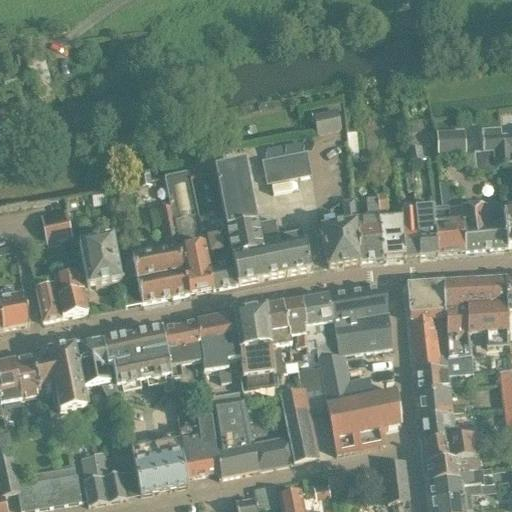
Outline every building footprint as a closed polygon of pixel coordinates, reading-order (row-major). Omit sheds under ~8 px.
[(53,98),(42,53),(28,57),(40,102),(53,98)] [(318,137),(340,132),(336,113),(314,118),(318,137)] [(511,171),(511,139),(501,140),(500,133),(481,134),(482,155),(493,153),(496,173),(511,171)] [(465,154),(464,135),(436,137),(437,156),(465,154)] [(302,143),(287,146),(289,158),(305,155),(302,143)] [(280,147),(265,150),(267,162),(282,159),(280,147)] [(422,161),(421,150),(408,151),(409,162),(422,161)] [(476,176),(496,173),(493,153),(482,155),(474,156),(476,176)] [(278,185),(312,179),(307,155),(273,162),(278,185)] [(278,185),(273,162),(262,165),(266,188),(278,185)] [(214,174),(237,288),(259,284),(269,281),(264,255),(261,255),(257,235),(262,234),(260,226),(256,227),(244,168),(214,174)] [(136,179),(138,191),(151,188),(148,176),(144,173),(138,175),(136,179)] [(237,288),(214,174),(214,173),(189,178),(212,293),(237,288)] [(170,210),(188,298),(196,297),(196,296),(211,293),(211,294),(212,293),(189,178),(189,176),(164,182),(170,210)] [(441,207),(446,206),(446,210),(455,209),(457,224),(460,255),(464,255),(484,253),(485,253),(489,252),(489,253),(490,253),(507,251),(501,207),(462,210),(461,204),(452,199),(450,187),(439,189),(441,207)] [(377,197),(377,200),(383,263),(404,261),(401,220),(387,221),(384,196),(377,197)] [(383,263),(377,200),(366,201),(367,219),(356,220),(359,265),(383,263)] [(327,270),(359,265),(356,220),(355,202),(342,204),(345,226),(320,230),(327,270)] [(433,208),(433,211),(437,258),(460,255),(457,224),(455,209),(446,210),(446,206),(441,207),(442,210),(433,211),(433,208)] [(511,206),(501,207),(507,251),(511,250),(511,206)] [(433,208),(415,210),(419,259),(437,258),(433,211),(433,208)] [(171,302),(173,302),(173,301),(188,298),(170,210),(160,212),(166,247),(131,254),(132,262),(122,264),(126,281),(126,284),(121,285),(121,286),(125,309),(125,310),(165,303),(167,303),(167,302),(171,302)] [(401,214),(401,220),(404,261),(405,260),(419,259),(415,210),(405,210),(401,214)] [(42,221),(44,233),(69,228),(66,216),(42,221)] [(264,255),(269,281),(285,278),(286,279),(310,274),(304,246),(302,233),(277,238),(275,223),(260,226),(262,234),(257,235),(261,255),(264,255)] [(69,228),(44,233),(47,245),(71,240),(69,228)] [(121,286),(121,285),(113,241),(79,247),(87,292),(121,286)] [(54,279),(55,288),(63,322),(67,321),(71,320),(87,317),(79,274),(54,279)] [(462,284),(443,285),(450,361),(471,359),(473,377),(473,379),(482,378),(481,362),(477,362),(476,358),(488,357),(488,350),(509,348),(508,335),(504,282),(462,284)] [(450,361),(443,285),(407,288),(407,291),(415,373),(451,369),(450,361)] [(63,322),(55,288),(35,292),(41,321),(40,322),(41,324),(42,326),(63,322)] [(383,290),(329,300),(333,327),(333,329),(388,323),(387,315),(383,290)] [(0,301),(0,327),(1,334),(29,329),(23,297),(0,301)] [(328,300),(301,304),(305,332),(305,340),(306,351),(307,358),(306,358),(307,365),(300,366),(301,374),(306,374),(319,372),(317,363),(316,349),(325,348),(322,329),(333,327),(329,300),(329,299),(328,299),(328,300)] [(283,307),(290,349),(292,366),(296,366),(295,362),(297,361),(296,353),(306,351),(305,340),(305,332),(301,304),(283,307)] [(283,370),(280,351),(290,349),(283,307),(265,311),(272,352),(275,378),(287,376),(295,375),(294,369),(283,370)] [(245,397),(278,393),(275,378),(272,352),(265,311),(254,313),(246,315),(232,317),(240,362),(241,369),(242,388),(243,388),(245,397)] [(196,325),(202,366),(204,376),(218,374),(220,389),(230,388),(227,364),(240,362),(232,317),(196,325)] [(391,353),(388,323),(333,329),(338,359),(344,358),(344,360),(391,353)] [(181,381),(180,370),(202,366),(196,325),(162,332),(172,383),(173,383),(181,381)] [(173,383),(172,383),(162,332),(133,338),(143,384),(162,380),(165,396),(175,394),(173,383)] [(143,384),(133,338),(98,345),(103,373),(108,372),(110,388),(113,387),(114,392),(116,403),(120,402),(120,405),(127,403),(124,388),(143,384)] [(103,373),(98,345),(94,346),(92,346),(93,346),(74,350),(83,392),(99,389),(107,405),(116,403),(114,392),(113,387),(110,388),(108,372),(103,373)] [(48,356),(33,358),(43,400),(57,398),(60,415),(87,412),(83,392),(74,350),(48,355),(48,356)] [(21,404),(43,400),(33,358),(14,362),(21,404)] [(349,386),(344,360),(344,358),(338,359),(317,363),(319,372),(323,389),(326,408),(372,400),(369,382),(349,386)] [(451,369),(415,373),(417,397),(418,397),(450,394),(449,380),(473,377),(471,359),(450,361),(451,369)] [(14,362),(0,365),(0,397),(2,407),(21,404),(14,362)] [(323,389),(319,372),(306,374),(309,391),(323,389)] [(301,374),(295,375),(299,393),(309,391),(306,374),(301,374)] [(507,436),(511,436),(511,435),(511,382),(511,374),(499,375),(507,436)] [(303,408),(299,393),(279,396),(282,412),(303,408)] [(420,421),(453,417),(464,416),(464,414),(463,409),(452,411),(451,401),(457,401),(456,393),(450,394),(418,397),(420,421)] [(372,400),(326,408),(336,459),(384,449),(381,434),(400,430),(396,395),(372,400)] [(245,404),(210,411),(211,419),(213,432),(219,472),(217,477),(219,484),(258,476),(245,404)] [(284,424),(305,419),(303,408),(282,412),(284,424)] [(36,423),(38,430),(49,427),(47,415),(41,416),(36,423)] [(422,443),(476,438),(475,432),(466,433),(466,428),(454,429),(453,417),(420,421),(422,443)] [(197,421),(199,434),(213,432),(211,419),(197,421)] [(308,430),(306,420),(305,419),(284,424),(286,435),(308,430)] [(289,446),(310,441),(308,430),(286,435),(287,441),(289,446)] [(181,436),(187,482),(217,477),(219,472),(213,432),(199,434),(181,436)] [(0,490),(2,500),(19,497),(17,488),(11,455),(7,435),(0,437),(0,490)] [(476,438),(422,443),(426,468),(478,460),(479,460),(476,438)] [(253,448),(258,475),(293,468),(291,457),(289,446),(287,441),(253,448)] [(291,457),(312,452),(310,441),(289,446),(291,457)] [(188,490),(178,444),(154,448),(164,495),(188,490)] [(164,495),(154,448),(130,453),(140,500),(164,495)] [(315,464),(312,452),(291,457),(293,468),(315,464)] [(104,456),(93,458),(94,461),(97,481),(102,480),(108,479),(104,456)] [(478,460),(426,468),(429,486),(462,481),(461,476),(480,474),(478,460)] [(80,463),(83,484),(97,481),(94,461),(80,463)] [(387,508),(409,504),(404,464),(382,468),(387,508)] [(429,486),(431,503),(464,499),(463,491),(480,489),(483,489),(482,479),(492,478),(491,472),(480,474),(461,476),(462,481),(429,486)] [(330,494),(356,489),(353,474),(327,479),(330,494)] [(107,507),(127,503),(121,476),(108,479),(102,480),(107,507)] [(77,478),(62,481),(66,509),(81,506),(77,478)] [(107,507),(102,480),(97,481),(83,484),(82,484),(88,511),(107,507)] [(51,511),(66,509),(62,481),(47,483),(51,511)] [(36,511),(45,511),(51,511),(47,483),(32,485),(36,511)] [(21,511),(36,511),(32,485),(17,488),(19,497),(21,511)] [(258,511),(268,511),(278,510),(275,489),(255,493),(258,511)] [(464,499),(431,503),(432,511),(471,511),(471,500),(481,499),(480,489),(463,491),(464,499)] [(280,511),(303,511),(300,494),(278,499),(280,511)] [(236,511),(256,511),(255,502),(235,506),(236,511)]
